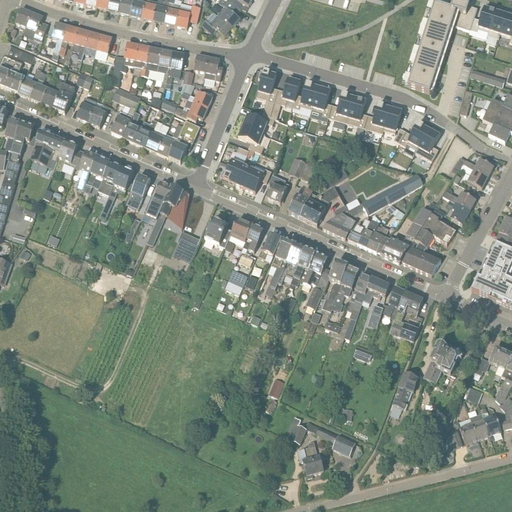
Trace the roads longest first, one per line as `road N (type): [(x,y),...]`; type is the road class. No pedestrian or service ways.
road 1 (residential): [(511,163),(400,97),(245,57)]
road 2 (residential): [(445,297),(195,187)]
road 3 (residential): [(245,57),(142,39),(14,0)]
road 4 (unclassified): [(300,511),(511,458)]
road 5 (residential): [(195,187),(0,103)]
road 6 (residential): [(445,297),(511,170)]
road 7 (residential): [(195,187),(245,57)]
